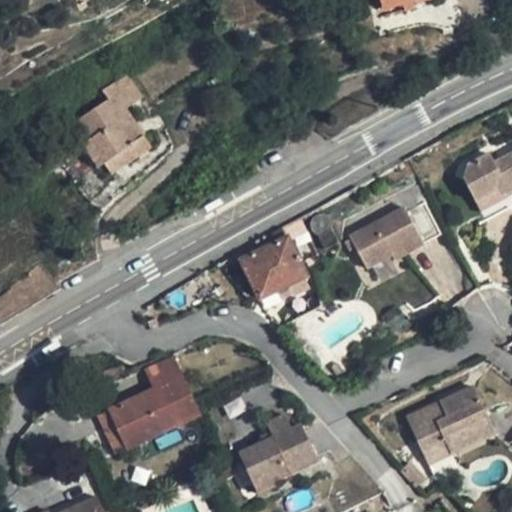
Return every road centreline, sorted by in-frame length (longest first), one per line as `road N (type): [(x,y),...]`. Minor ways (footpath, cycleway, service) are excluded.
road 1 (secondary): [(95,296),(511,67)]
road 2 (residential): [(95,296),(130,342),(149,344),(221,319),(248,327),(331,413)]
road 3 (residential): [(331,413),(494,335)]
